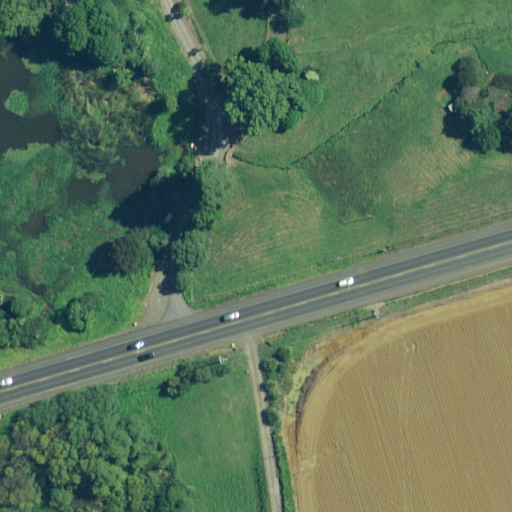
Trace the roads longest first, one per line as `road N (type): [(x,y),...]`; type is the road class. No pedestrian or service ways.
road 1 (primary): [(0,390),(511,242)]
road 2 (track): [(183,337),(175,266),(208,172),(213,116),(205,60),(178,0)]
road 3 (unknown): [(239,320),(268,511)]
